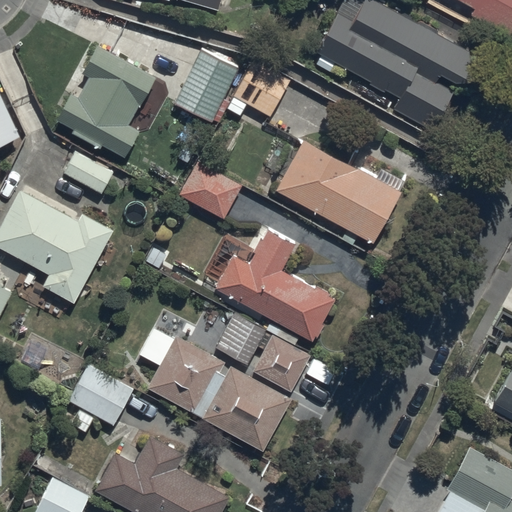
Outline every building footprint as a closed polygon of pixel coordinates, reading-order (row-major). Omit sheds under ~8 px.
[(178,0),(218,11),(221,0),(178,0)] [(440,76),(457,86),(474,56),(370,0),(344,0),(315,53),(370,83),(368,86),(395,101),(391,109),(432,132),(453,94),(435,85),(440,76)] [(511,34),(511,0),(455,0),(474,10),(471,16),(510,38),(511,34)] [(139,132),(127,126),(154,79),(97,46),(81,74),(87,78),(75,98),(71,95),(56,122),(72,132),(71,134),(98,149),(99,147),(123,160),(139,132)] [(238,68),(201,50),(173,104),(212,123),(238,68)] [(269,118),(289,81),(251,61),(227,109),(240,116),(246,106),(269,118)] [(379,169),(373,179),(304,141),(276,193),(372,245),(400,194),(398,193),(404,183),(379,169)] [(101,194),(113,172),(74,152),(63,175),(101,194)] [(222,220),(241,187),(197,162),(178,195),(222,220)] [(76,220),(19,191),(0,226),(0,250),(42,272),(36,284),(74,304),(112,232),(79,214),(76,220)] [(294,346),(300,336),(313,343),(315,339),(316,339),(323,326),(322,325),(335,302),(327,298),(329,295),(317,288),(315,291),(281,271),(294,247),(268,232),(249,266),(232,256),(214,287),(268,318),(262,328),(294,346)] [(511,321),(511,286),(498,314),(511,321)] [(0,314),(11,294),(0,288),(0,314)] [(246,365),(263,332),(233,315),(215,349),(246,365)] [(263,453),(289,400),(175,336),(146,394),(263,453)] [(309,357),(269,337),(252,372),(291,392),(309,357)] [(132,389),(86,365),(67,401),(113,425),(132,389)] [(511,370),(493,405),(511,415),(511,370)] [(129,511),(220,511),(228,498),(176,469),(184,455),(150,435),(134,464),(116,454),(94,493),(129,511)] [(511,511),(511,502),(510,502),(511,498),(511,470),(468,448),(464,457),(460,455),(449,475),(453,478),(435,511),(511,511)] [(81,511),(89,496),(52,479),(34,511),(81,511)]
